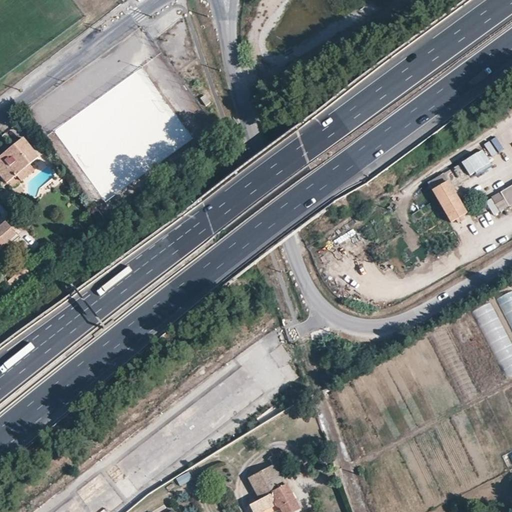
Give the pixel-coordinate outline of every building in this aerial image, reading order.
[(143,68),(53,128),(103,202),(192,142),(143,68)] [(23,138),(5,153),(8,158),(0,165),(0,173),(8,183),(18,175),(30,165),(39,158),(23,138)] [(445,172),(449,179),(453,186),(496,162),(488,148),(445,172)] [(0,157),(0,165),(8,158),(5,153),(0,157)] [(35,170),(30,165),(18,175),(22,180),(35,170)] [(453,186),(449,179),(432,189),(435,193),(444,210),(450,221),(467,212),(453,186)] [(511,183),(501,190),(509,204),(511,202),(511,183)] [(495,210),(489,199),(481,203),(487,214),(495,210)] [(0,225),(0,234),(7,242),(17,234),(6,221),(0,225)] [(15,291),(35,274),(21,258),(16,262),(22,268),(6,282),(15,291)] [(446,328),(429,337),(461,402),(479,393),(446,328)] [(511,355),(499,360),(505,377),(511,374),(511,355)] [(267,460),(270,465),(275,473),(278,471),(292,464),(284,450),(267,460)] [(275,473),(270,465),(247,478),(256,495),(248,500),(254,511),(259,511),(271,506),(280,507),(283,511),(286,511),(297,506),(278,471),(275,473)]
